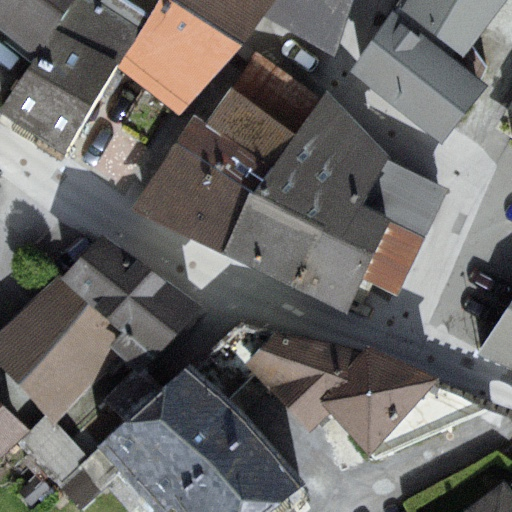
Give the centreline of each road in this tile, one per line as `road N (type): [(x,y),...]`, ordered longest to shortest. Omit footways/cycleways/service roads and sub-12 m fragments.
road 1 (unclassified): [(511,398),(318,328),(54,184),(0,143)]
road 2 (unknown): [(364,511),(392,479),(511,419)]
